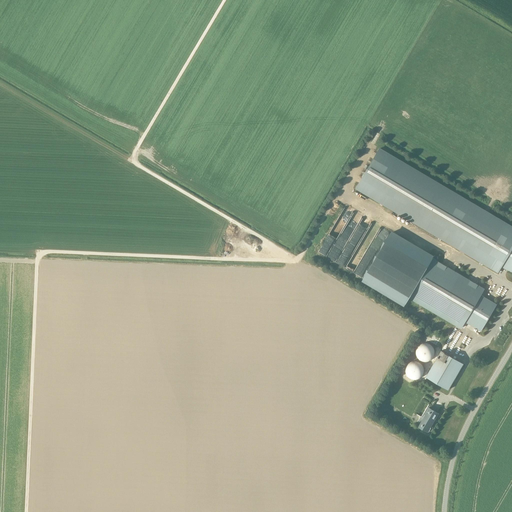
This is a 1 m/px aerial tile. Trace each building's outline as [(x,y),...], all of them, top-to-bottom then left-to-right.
[(511,227),(379,149),(356,188),(498,272),(501,266),(511,271),(511,227)] [(341,260),(343,261),(360,230),(359,229),(359,225),(363,217),(363,216),(360,216),(352,230),(352,231),(341,250),(341,260)] [(390,233),(363,279),(405,304),(409,297),(461,328),(465,322),(480,331),(496,304),(480,295),(484,289),(390,233)] [(429,344),(428,344),(427,343),(426,343),(425,343),(424,343),(423,343),(422,344),(421,344),(420,345),(419,345),(418,346),(418,347),(417,348),(417,349),(416,349),(416,350),(416,351),(416,352),(416,353),(416,354),(416,355),(417,356),(417,357),(418,358),(419,359),(419,360),(420,360),(421,360),(421,361),(422,361),(423,361),(424,361),(425,361),(426,361),(427,361),(428,361),(429,360),(430,360),(431,359),(432,359),(432,358),(433,357),(434,356),(434,355),(434,354),(434,353),(434,352),(434,351),(434,350),(434,349),(433,348),(433,347),(432,346),(431,345),(430,344),(429,344)] [(441,351),(426,377),(448,390),(463,364),(441,351)] [(423,366),(422,366),(422,365),(421,364),(420,363),(419,362),(418,362),(417,361),(416,361),(415,361),(414,361),(413,361),(412,361),(411,362),(410,363),(409,363),(408,364),(407,365),(407,366),(406,367),(406,368),(406,369),(405,369),(405,370),(405,371),(406,372),(406,373),(406,374),(406,375),(407,375),(407,376),(408,377),(409,377),(409,378),(410,378),(411,379),(412,379),(413,379),(414,380),(415,380),(416,379),(417,379),(418,379),(419,379),(419,378),(420,378),(421,377),(422,376),(422,375),(423,374),(424,373),(424,372),(424,371),(424,370),(424,369),(423,368),(423,367),(423,366)] [(425,414),(426,415),(419,426),(425,430),(426,427),(429,429),(434,420),(433,419),(437,413),(429,408),(425,414)]
